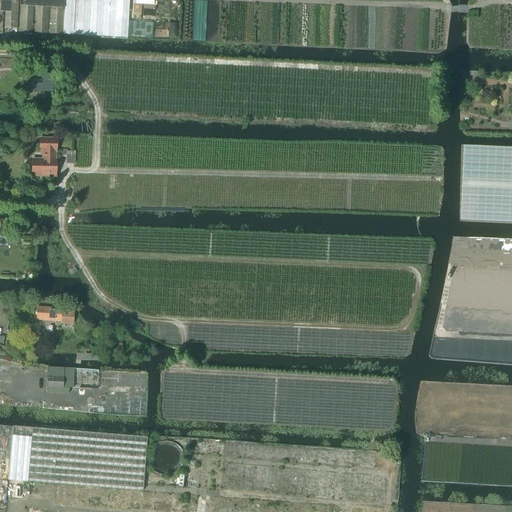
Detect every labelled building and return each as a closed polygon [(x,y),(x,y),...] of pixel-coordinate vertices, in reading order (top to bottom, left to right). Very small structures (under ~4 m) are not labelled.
[(63,8),(64,8),(64,0),(3,0),(2,28),(17,29),(18,0),(19,0),(19,5),(20,5),(19,32),(32,33),(33,6),(35,6),(34,33),(47,34),(48,7),(50,7),(49,34),(61,35),(63,8)] [(129,0),(126,0),(64,0),(64,8),(63,35),(127,39),(129,0)] [(170,24),(169,39),(176,39),(177,25),(170,24)] [(30,80),(30,92),(52,93),(53,75),(41,75),(40,81),(30,80)] [(32,160),(31,176),(55,177),(55,160),(55,147),(56,147),(56,139),(40,139),(39,153),(42,153),(42,160),(32,160)] [(511,148),(464,147),(461,220),(511,222),(511,148)] [(66,152),(66,164),(75,164),(75,152),(66,152)] [(36,320),(60,322),(60,324),(73,325),(74,313),(61,311),(61,310),(37,308),(36,320)] [(106,351),(122,352),(123,341),(107,340),(106,351)] [(97,389),(98,370),(47,368),(47,393),(69,394),(69,388),(97,389)] [(0,426),(0,479),(1,480),(9,481),(25,482),(139,493),(144,439),(30,429),(0,426)] [(187,461),(187,458),(187,455),(186,451),(184,449),(182,446),(179,444),(176,442),(172,441),(169,441),(165,442),(162,443),(160,444),(157,447),(156,449),(154,452),(153,455),(153,458),(153,462),(154,465),(156,469),(158,471),(161,473),(164,475),(168,475),(171,476),(174,475),(177,474),(180,473),(182,470),(184,468),(186,465),(187,461)]
